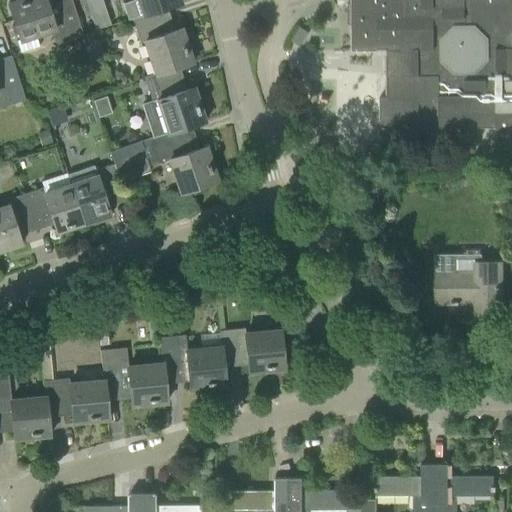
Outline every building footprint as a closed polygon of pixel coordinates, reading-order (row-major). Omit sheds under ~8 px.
[(15,0),(8,3),(14,22),(20,40),(23,50),(38,45),(35,35),(49,30),(54,45),(82,36),(74,10),(71,0),(15,0)] [(86,0),(94,28),(109,23),(102,0),(86,0)] [(132,0),(120,4),(126,21),(130,20),(130,19),(142,15),(142,16),(162,9),(181,3),(179,0),(132,0)] [(511,0),(350,0),(351,3),(347,3),(347,24),(351,24),(351,50),(385,50),(386,96),(379,96),(379,135),(418,134),(418,126),(495,126),(495,134),(511,133),(511,0)] [(143,42),(154,74),(155,75),(174,68),(193,62),(181,28),(169,32),(162,9),(142,16),(142,15),(130,19),(130,20),(138,44),(143,42)] [(308,32),(299,26),(291,40),(299,45),(308,32)] [(0,107),(25,100),(12,60),(0,63),(0,107)] [(156,100),(167,133),(167,134),(186,127),(205,121),(194,87),(182,91),(174,68),(155,75),(154,74),(142,78),(150,102),(156,100)] [(60,106),(46,111),(50,124),(64,119),(60,106)] [(110,152),(113,164),(118,179),(131,175),(132,177),(150,171),(149,166),(169,159),(180,192),(217,180),(206,146),(194,150),(186,127),(167,134),(167,133),(110,152)] [(48,131),(39,134),(42,145),(52,142),(48,131)] [(333,153),(333,143),(317,143),(317,153),(333,153)] [(96,176),(70,184),(83,224),(110,215),(107,206),(125,200),(118,179),(113,164),(94,170),(96,176)] [(42,187),(23,193),(34,225),(52,219),(56,233),(83,224),(70,184),(44,193),(42,187)] [(7,205),(0,207),(0,251),(21,244),(16,231),(34,225),(23,193),(5,199),(7,205)] [(476,302),(476,316),(500,315),(500,262),(476,262),(476,270),(455,270),(454,255),(436,255),(436,302),(476,302)] [(193,285),(186,262),(176,265),(184,288),(193,285)] [(199,271),(203,282),(214,278),(210,267),(199,271)] [(219,331),(221,347),(222,362),(246,360),(248,372),(283,369),(279,330),(246,333),(245,328),(219,331)] [(159,338),(162,364),(164,379),(188,376),(189,389),(225,385),(222,362),(221,347),(186,350),(185,335),(159,338)] [(101,351),(104,380),(105,396),(129,393),(130,406),(166,402),(164,379),(162,364),(128,368),(126,348),(101,351)] [(0,372),(0,427),(12,426),(13,439),(49,435),(47,412),(45,396),(11,399),(8,372),(0,372)] [(43,381),(45,396),(47,412),(70,410),(72,422),(108,419),(105,396),(104,380),(69,384),(68,378),(43,381)] [(411,495),(410,511),(434,511),(434,463),(420,463),(420,475),(375,475),(375,495),(411,495)] [(434,463),(434,511),(456,511),(456,495),(493,495),(493,475),(448,475),(448,463),(434,463)] [(266,509),(266,511),(288,511),(288,477),(274,477),(275,490),(229,490),(229,509),(266,509)] [(302,477),(288,477),(288,511),(311,511),(312,509),(347,509),(347,489),(302,489),(302,477)] [(142,511),(142,492),(129,492),(129,505),(83,505),(83,511),(142,511)] [(156,492),(142,492),(142,511),(201,511),(201,504),(156,505),(156,492)] [(503,511),(503,500),(495,500),(494,511),(503,511)]
